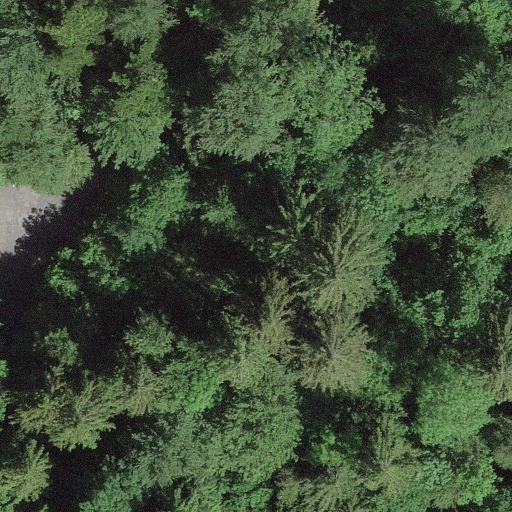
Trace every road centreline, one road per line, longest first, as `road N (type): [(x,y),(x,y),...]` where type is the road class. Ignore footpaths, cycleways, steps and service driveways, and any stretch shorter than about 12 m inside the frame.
road 1 (residential): [(19,511),(11,322),(88,188),(0,228)]
road 2 (track): [(88,188),(387,0)]
